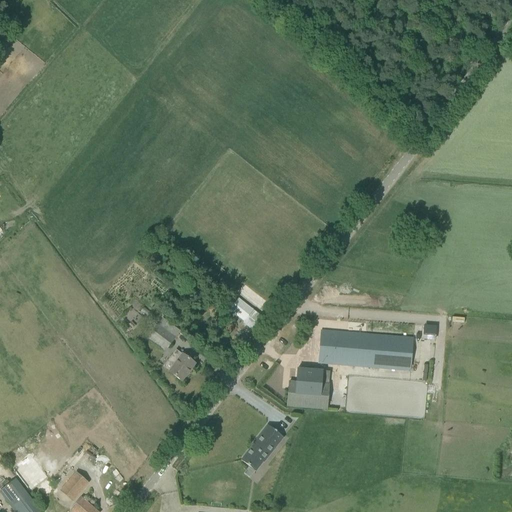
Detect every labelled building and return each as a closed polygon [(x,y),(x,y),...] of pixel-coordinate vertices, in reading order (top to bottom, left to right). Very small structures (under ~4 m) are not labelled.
[(243,323),(253,332),(264,319),(253,311),(243,323)] [(158,325),(147,338),(164,351),(175,338),(158,325)] [(318,364),(409,372),(412,339),(320,331),(318,364)] [(169,372),(181,381),(194,364),(191,362),(194,358),(188,353),(185,357),(182,355),(182,356),(176,351),(168,362),(174,366),(169,372)] [(289,382),(287,406),(326,410),(328,386),(320,385),(322,371),(298,369),(297,383),(289,382)] [(252,446),(241,461),(255,472),(263,462),(264,463),(283,438),(267,425),(252,445),(252,446)] [(28,483),(42,472),(31,459),(14,473),(18,478),(21,475),(28,483)] [(61,493),(71,501),(86,484),(76,476),(61,493)] [(40,511),(15,479),(0,491),(0,493),(14,511),(40,511)] [(94,511),(80,500),(72,511),(73,511),(94,511)]
